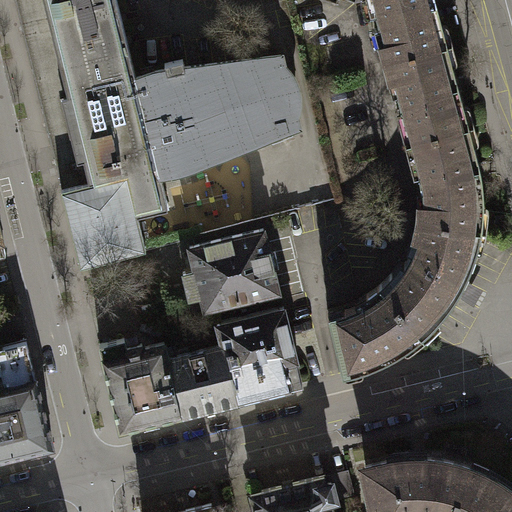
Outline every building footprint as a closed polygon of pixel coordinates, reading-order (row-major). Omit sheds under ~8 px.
[(14,0),(81,266),(146,248),(138,216),(168,208),(161,181),(162,181),(160,174),(170,173),(182,171),(299,126),(296,114),(299,100),(297,86),(292,75),(284,66),(281,55),(185,66),(166,68),(155,71),(141,75),(136,77),(116,0),(14,0)] [(385,61),(448,45),(435,0),(367,0),(371,13),(385,61)] [(406,142),(469,125),(448,45),(385,61),(406,142)] [(417,219),(482,228),(483,211),(483,189),(480,168),(469,125),(406,142),(415,175),(418,189),(418,204),(417,219)] [(380,286),(422,335),(438,319),(446,309),(452,302),(456,295),(462,286),(465,279),(470,268),(474,258),(477,246),(482,228),(417,219),(414,234),(408,249),(401,262),(391,274),(380,286)] [(264,228),(190,246),(195,269),(183,272),(190,298),(202,295),(205,308),(279,289),(264,228)] [(422,335),(380,286),(368,294),(356,301),(343,306),(328,309),(343,373),(369,366),(383,360),(395,354),(408,345),(422,335)] [(224,343),(238,399),(302,383),(283,306),(217,323),(222,344),(224,343)] [(125,337),(99,343),(121,428),(180,413),(167,358),(169,357),(165,341),(144,346),(143,342),(127,346),(125,337)] [(0,456),(49,444),(30,371),(22,339),(0,344),(0,380),(0,382),(0,456)] [(167,358),(180,413),(238,399),(224,343),(222,344),(169,357),(167,358)] [(458,491),(467,465),(451,460),(434,457),(416,457),(407,457),(393,458),(365,465),(376,511),(452,511),(460,492),(458,491)] [(511,511),(511,489),(505,484),(487,473),(467,465),(458,491),(460,492),(452,511),(511,511)] [(349,511),(339,475),(294,486),(300,511),(349,511)] [(254,511),(300,511),(294,486),(250,498),(254,511)] [(231,511),(229,503),(192,511),(231,511)]
